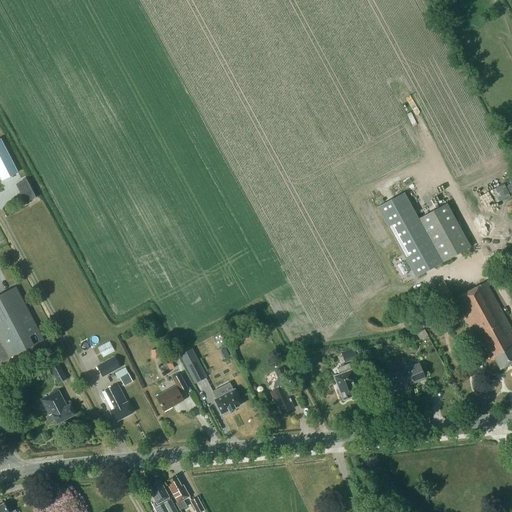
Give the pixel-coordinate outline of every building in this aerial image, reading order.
[(5,137),(0,139),(0,190),(3,195),(29,181),(5,137)] [(32,190),(21,195),(25,203),(36,198),(32,190)] [(419,219),(404,193),(378,207),(417,277),(443,263),(419,219)] [(448,203),(419,219),(443,263),(472,248),(448,203)] [(437,306),(453,297),(444,282),(439,285),(440,287),(430,293),(437,306)] [(511,363),(511,335),(510,332),(511,331),(511,330),(486,283),(453,300),(474,340),(476,339),(481,348),(483,347),(490,360),(493,359),(499,370),(511,363)] [(0,295),(0,363),(8,360),(8,359),(43,341),(15,288),(0,295)] [(192,349),(181,355),(190,373),(190,372),(201,367),(198,361),(192,349)] [(115,356),(97,366),(103,377),(121,367),(115,356)] [(170,361),(166,364),(170,371),(174,368),(170,361)] [(59,363),(50,368),(59,384),(67,380),(59,363)] [(334,378),(343,400),(356,394),(352,384),(355,383),(348,364),(338,368),(341,375),(334,378)] [(424,379),(418,364),(411,367),(410,365),(403,368),(404,370),(388,377),(393,391),(424,379)] [(276,371),(281,384),(289,380),(284,368),(276,371)] [(128,374),(120,379),(125,387),(133,382),(128,374)] [(187,389),(179,375),(172,378),(177,386),(156,398),(164,412),(184,401),(179,393),(187,389)] [(116,385),(102,393),(112,412),(110,413),(115,422),(133,413),(128,404),(126,404),(116,385)] [(294,409),(284,387),(270,394),(280,415),(294,409)] [(235,389),(214,400),(222,415),(243,404),(235,389)] [(75,415),(69,405),(66,407),(58,392),(40,402),(48,416),(46,418),(49,423),(54,421),(56,425),(75,415)] [(183,500),(189,497),(184,485),(182,486),(177,477),(168,481),(171,487),(170,487),(178,503),(176,504),(180,511),(187,507),(183,500)] [(173,505),(160,481),(147,487),(157,504),(151,507),(153,511),(171,511),(169,507),(173,505)] [(201,511),(205,510),(198,497),(190,501),(196,511),(201,511)]
